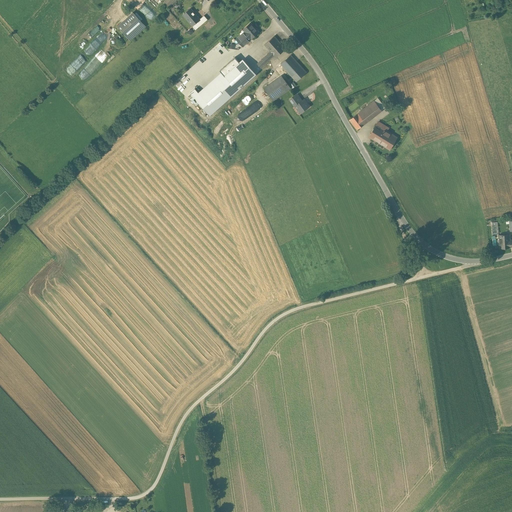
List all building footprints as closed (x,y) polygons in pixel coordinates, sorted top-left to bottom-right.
[(165,0),(162,3),(168,9),(177,0),(165,0)] [(199,19),(190,9),(183,15),(193,26),(195,23),(200,20),(199,19)] [(133,13),(117,27),(129,40),(145,26),(133,13)] [(204,16),(199,19),(200,20),(195,23),(199,27),(207,20),(204,16)] [(224,19),(213,29),(212,27),(208,31),(214,37),(229,24),(224,19)] [(250,23),(244,28),(247,32),(242,37),(241,36),(237,39),(243,46),(251,38),(251,39),(259,32),(256,30),(253,27),(254,27),(250,23)] [(285,49),(274,36),(265,45),(271,52),(271,51),(274,55),(276,57),(285,49)] [(271,52),(264,57),(268,61),(274,55),(271,51),(271,52)] [(306,72),(291,55),(281,64),(296,81),(306,72)] [(239,62),(228,72),(228,73),(225,76),(233,85),(255,65),(247,56),(239,62)] [(235,57),(223,67),(225,70),(225,69),(228,72),(239,62),(235,57)] [(281,76),(264,88),(273,100),(290,88),(281,76)] [(297,94),(290,100),(295,106),(295,105),(302,101),(297,94)] [(302,101),(295,105),(295,106),(300,113),(309,107),(304,99),(302,101)] [(374,101),(361,111),(364,115),(377,105),(374,101)] [(364,115),(361,117),(358,113),(349,120),(357,130),(363,125),(382,111),(377,105),(364,115)] [(225,117),(224,116),(219,119),(220,121),(214,125),(219,134),(231,127),(225,117)] [(382,128),(377,125),(369,137),(384,146),(391,134),(382,128)] [(397,138),(391,134),(384,146),(390,150),(397,138)] [(510,235),(499,235),(499,248),(511,247),(510,241),(510,235)]
